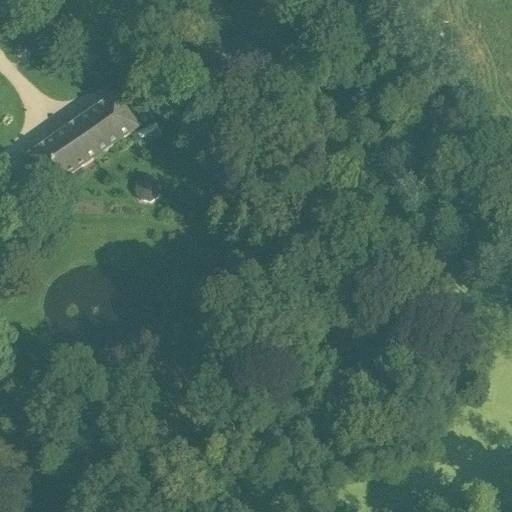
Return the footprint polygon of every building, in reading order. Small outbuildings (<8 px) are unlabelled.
[(48,192),(137,130),(115,97),(25,159),(48,192)] [(125,112),(137,130),(153,119),(142,101),(125,112)] [(136,183),(134,193),(140,202),(150,204),(159,198),(161,188),(155,179),(145,177),(136,183)] [(166,226),(176,209),(163,201),(153,218),(166,226)] [(300,353),(316,344),(307,328),(291,337),(300,353)]
